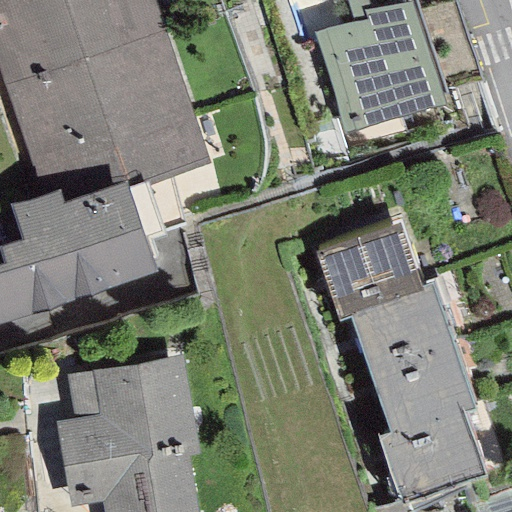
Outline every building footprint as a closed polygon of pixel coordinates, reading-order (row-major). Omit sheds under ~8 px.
[(0,0),(0,24),(58,191),(190,146),(138,0),(0,0)] [(255,0),(303,141),(492,78),(465,0),(255,0)] [(0,301),(145,254),(122,185),(27,216),(33,233),(10,241),(15,253),(0,257),(0,301)] [(421,277),(400,215),(316,243),(339,310),(352,306),(391,423),(382,426),(404,492),(484,465),(464,402),(475,399),(432,273),(421,277)] [(185,511),(176,443),(183,442),(172,364),(100,374),(105,412),(69,419),(81,486),(113,480),(117,511),(185,511)] [(368,511),(407,511),(405,505),(401,495),(366,505),(368,511)]
